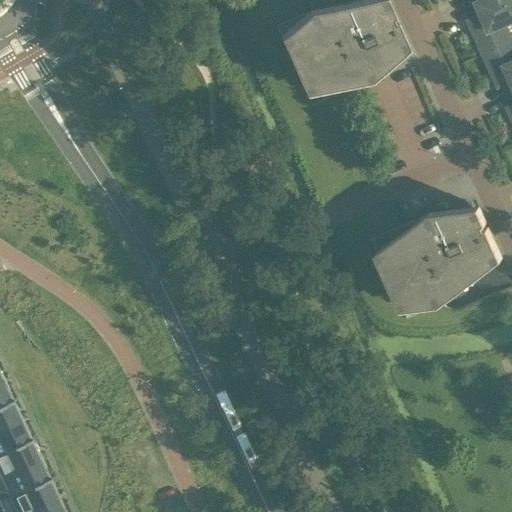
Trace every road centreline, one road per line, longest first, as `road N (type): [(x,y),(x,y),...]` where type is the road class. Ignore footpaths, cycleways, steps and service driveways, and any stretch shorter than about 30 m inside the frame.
road 1 (secondary): [(271,511),(83,157)]
road 2 (residential): [(215,268),(90,0)]
road 3 (residential): [(464,153),(215,268)]
road 4 (residential): [(329,511),(215,268)]
road 5 (residential): [(464,153),(398,0)]
road 6 (secondary): [(83,157),(18,16)]
road 7 (secondary): [(0,39),(83,157)]
